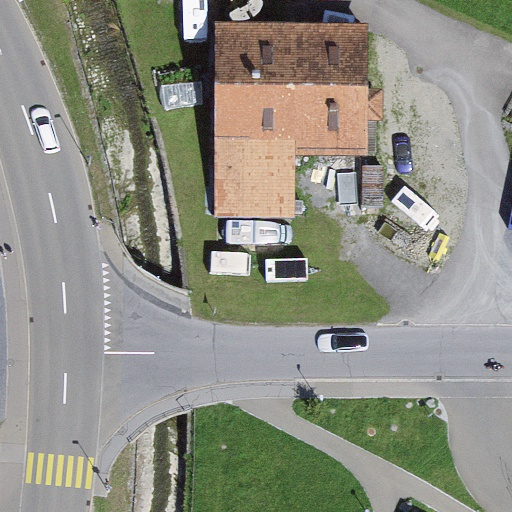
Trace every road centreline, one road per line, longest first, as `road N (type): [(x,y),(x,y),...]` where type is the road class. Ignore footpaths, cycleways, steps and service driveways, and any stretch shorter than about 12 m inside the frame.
road 1 (residential): [(66,354),(511,361)]
road 2 (secondary): [(66,354),(50,183),(0,59)]
road 3 (secondary): [(54,511),(66,354)]
